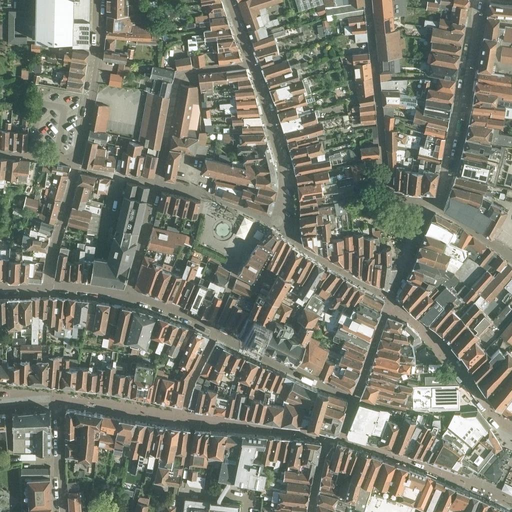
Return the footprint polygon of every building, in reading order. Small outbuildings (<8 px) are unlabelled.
[(72,46),(88,46),(88,0),(35,0),(35,24),(32,24),(31,38),(34,38),(34,40),(72,41),(72,46)] [(106,0),(106,15),(127,16),(127,0),(106,0)] [(266,7),(266,8),(271,6),(271,4),(282,0),(240,0),(237,1),(242,14),(266,7)] [(347,19),(364,16),(362,0),(325,0),(323,1),(327,20),(347,17),(347,19)] [(211,18),(226,16),(221,1),(207,3),(209,18),(205,18),(205,16),(197,17),(198,22),(209,20),(209,21),(212,21),(211,18)] [(374,18),(390,16),(406,15),(405,1),(373,4),(374,18)] [(439,3),(439,2),(427,1),(426,9),(438,11),(439,8),(439,3)] [(511,4),(489,2),(487,15),(511,16),(511,4)] [(465,16),(466,8),(439,3),(439,8),(450,10),(450,13),(465,16)] [(268,14),(266,8),(266,7),(242,14),(248,29),(268,25),(268,23),(278,20),(277,17),(269,19),(268,14)] [(464,23),(465,16),(450,13),(449,20),(464,23)] [(127,16),(106,15),(106,30),(131,32),(131,16),(127,16)] [(210,30),(230,27),(226,16),(211,18),(212,21),(209,21),(209,20),(198,22),(199,26),(210,25),(210,29),(210,30)] [(354,35),(366,33),(364,16),(347,19),(348,25),(351,24),(352,30),(348,30),(349,34),(352,34),(352,33),(354,33),(354,35)] [(390,16),(374,18),(375,31),(391,30),(390,16)] [(481,47),(511,51),(511,28),(497,26),(499,18),(487,17),(481,47)] [(449,20),(447,19),(439,18),(438,22),(424,19),(423,25),(431,27),(431,26),(463,32),(464,23),(449,20)] [(251,40),(285,32),(283,25),(279,26),(266,29),(266,28),(279,23),(278,20),(268,23),(268,25),(248,29),(251,40)] [(106,31),(105,39),(150,42),(150,27),(132,26),(132,32),(106,31)] [(461,45),(463,32),(431,26),(431,27),(431,32),(426,32),(425,39),(430,40),(430,39),(433,39),(461,45)] [(207,40),(211,39),(233,37),(230,27),(210,30),(210,29),(203,30),(204,36),(201,35),(194,36),(194,41),(207,40)] [(379,59),(391,57),(392,57),(401,56),(400,48),(405,47),(404,38),(399,38),(399,30),(391,30),(375,31),(378,59),(379,59)] [(254,49),(276,43),(274,36),(285,33),(285,32),(251,40),(254,49)] [(366,33),(354,35),(355,42),(367,40),(366,33)] [(217,51),(237,49),(233,37),(211,39),(213,51),(217,51)] [(113,52),(115,40),(105,39),(104,50),(102,59),(118,62),(125,63),(126,57),(132,58),(133,49),(128,48),(127,54),(113,52)] [(459,56),(461,45),(433,39),(431,50),(433,50),(433,51),(459,56)] [(259,60),(278,54),(278,51),(276,43),(254,49),(259,60)] [(511,51),(481,47),(477,69),(478,69),(499,73),(511,74),(511,51)] [(237,49),(217,51),(218,64),(227,63),(242,61),(237,49)] [(59,57),(87,61),(88,52),(72,50),(72,53),(60,51),(59,57)] [(457,67),(459,56),(433,51),(431,62),(439,63),(457,67)] [(367,53),(351,56),(353,65),(368,62),(367,53)] [(192,55),(193,67),(203,66),(202,54),(192,55)] [(286,59),(286,57),(280,59),(278,54),(259,60),(260,62),(262,67),(286,59)] [(87,61),(59,57),(47,55),(47,60),(58,62),(70,64),(69,68),(85,71),(87,61)] [(174,59),(176,70),(192,67),(190,56),(174,59)] [(265,77),(300,68),(299,67),(301,67),(299,62),(291,64),(289,56),(286,57),(286,59),(262,67),(265,77)] [(379,59),(378,59),(379,72),(393,71),(392,57),(391,57),(379,59)] [(117,73),(124,74),(125,63),(118,62),(117,73)] [(368,62),(353,65),(355,81),(370,77),(368,62)] [(430,62),(428,73),(429,73),(438,75),(455,78),(457,67),(439,63),(431,62),(430,62)] [(154,78),(172,82),(174,71),(152,66),(150,74),(144,72),(143,78),(153,81),(154,81),(154,78)] [(83,81),(85,71),(69,68),(68,72),(57,70),(56,75),(83,81)] [(269,88),(310,79),(310,78),(307,79),(306,76),(299,78),(298,72),(301,71),(300,68),(265,77),(269,88)] [(233,80),(249,78),(245,69),(226,71),(227,81),(233,80)] [(511,85),(511,77),(511,74),(499,73),(478,69),(476,80),(511,85)] [(228,82),(227,81),(226,71),(198,74),(201,92),(200,92),(200,93),(212,91),(212,83),(228,82)] [(82,91),(83,81),(56,75),(55,81),(67,83),(66,88),(82,91)] [(118,75),(116,84),(125,86),(128,76),(118,75)] [(453,92),(455,78),(438,75),(436,86),(434,85),(433,83),(432,82),(432,80),(428,80),(427,87),(453,92)] [(357,94),(358,94),(372,93),(370,77),(355,81),(357,94)] [(168,97),(172,82),(154,78),(154,81),(153,81),(152,88),(149,88),(149,87),(146,87),(145,90),(150,91),(150,93),(152,94),(153,92),(168,97)] [(234,89),(252,87),(249,78),(233,80),(234,89)] [(427,87),(428,80),(423,79),(419,78),(416,78),(416,81),(419,81),(423,82),(422,88),(421,95),(451,100),(453,92),(427,87)] [(303,94),(304,95),(311,93),(309,85),(312,84),(310,79),(269,88),(275,103),(293,99),(292,97),(303,94)] [(397,90),(405,92),(407,79),(397,80),(385,80),(380,79),(381,89),(397,88),(397,90)] [(511,85),(476,80),(474,90),(482,92),(502,94),(503,96),(502,98),(508,99),(508,102),(511,102),(511,100),(511,85)] [(178,100),(197,104),(198,104),(197,85),(181,84),(178,100)] [(230,99),(255,97),(252,87),(234,89),(222,91),(222,95),(229,94),(230,99)] [(397,93),(397,90),(397,88),(381,89),(382,97),(397,97),(397,93)] [(497,100),(508,102),(508,99),(502,98),(503,96),(502,94),(482,92),(474,90),(472,102),(479,103),(496,105),(497,100)] [(201,101),(205,101),(205,100),(207,100),(206,95),(213,94),(212,91),(200,93),(201,101)] [(153,92),(152,94),(142,141),(145,142),(145,145),(150,146),(159,149),(168,97),(153,92)] [(360,105),(373,103),(372,93),(358,94),(360,105)] [(398,103),(415,107),(417,96),(397,93),(397,97),(398,103)] [(306,103),(304,95),(303,94),(292,97),(293,99),(275,103),(277,110),(295,106),(301,104),(306,103)] [(451,100),(421,95),(418,94),(417,99),(423,100),(422,105),(424,106),(423,109),(422,112),(448,117),(451,100)] [(225,108),(258,106),(255,97),(230,99),(230,103),(219,104),(219,108),(225,108)] [(398,103),(397,97),(382,97),(383,106),(394,107),(398,107),(398,103)] [(199,112),(197,104),(178,100),(176,111),(198,116),(199,112)] [(510,107),(496,105),(479,103),(472,102),(471,111),(490,113),(489,114),(502,116),(503,116),(509,116),(510,107)] [(359,115),(374,113),(373,103),(360,105),(358,105),(359,115)] [(422,112),(423,109),(415,107),(398,103),(398,107),(411,109),(410,114),(414,114),(413,120),(446,127),(448,120),(448,117),(422,112)] [(280,120),(304,113),(301,104),(295,106),(277,110),(279,116),(280,120)] [(237,117),(260,115),(258,106),(225,108),(225,113),(231,112),(231,117),(237,117)] [(393,117),(394,107),(383,106),(384,115),(393,117)] [(203,118),(210,118),(209,108),(202,109),(203,118)] [(284,130),(317,121),(316,116),(319,115),(318,109),(304,113),(280,120),(284,130)] [(196,127),(198,116),(176,111),(174,122),(196,127)] [(511,116),(509,116),(503,116),(502,116),(489,114),(490,113),(471,111),(468,122),(500,126),(511,127),(511,116)] [(374,113),(359,115),(361,121),(362,121),(363,124),(375,122),(374,113)] [(242,124),(262,123),(260,115),(237,117),(231,117),(222,117),(223,120),(225,120),(225,121),(232,121),(232,124),(242,124)] [(394,117),(393,117),(384,115),(385,128),(393,130),(394,117)] [(18,132),(17,150),(26,151),(28,118),(22,118),(22,127),(23,127),(23,132),(18,132)] [(413,120),(412,124),(424,127),(423,131),(445,136),(446,129),(446,127),(413,120)] [(316,134),(323,132),(320,121),(317,121),(284,130),(287,141),(316,134)] [(0,147),(9,149),(10,131),(10,122),(5,122),(4,130),(0,130),(0,133),(0,147)] [(196,130),(196,127),(174,122),(172,134),(186,136),(197,138),(198,132),(198,131),(196,130)] [(511,133),(499,131),(500,126),(468,122),(465,137),(489,142),(505,144),(511,145),(511,133)] [(233,132),(264,132),(262,123),(242,124),(232,124),(232,128),(229,128),(229,133),(233,133),(233,132)] [(408,133),(393,130),(385,128),(386,131),(386,140),(397,141),(397,145),(405,146),(407,136),(408,133)] [(105,143),(107,133),(89,129),(87,138),(105,143)] [(422,130),(421,135),(425,136),(425,138),(424,138),(422,145),(432,147),(431,152),(441,154),(442,150),(443,143),(444,138),(445,136),(423,131),(422,130)] [(17,150),(18,132),(10,131),(9,149),(17,150)] [(237,143),(267,141),(264,132),(233,132),(233,133),(229,133),(214,132),(206,132),(198,132),(197,138),(198,138),(198,139),(237,143)] [(318,141),(321,140),(325,139),(325,136),(323,132),(316,134),(287,141),(289,148),(318,141)] [(172,134),(170,150),(180,152),(194,155),(196,144),(197,144),(198,139),(198,138),(197,138),(186,136),(172,134)] [(405,146),(404,147),(406,147),(407,146),(418,148),(417,155),(421,156),(425,157),(440,160),(441,156),(441,154),(431,152),(432,147),(422,145),(419,145),(420,137),(407,136),(405,146)] [(502,156),(505,144),(489,142),(465,137),(463,146),(502,157),(502,156)] [(96,149),(96,147),(97,142),(87,140),(85,147),(96,149)] [(323,151),(323,150),(322,143),(321,140),(318,141),(289,148),(291,155),(307,152),(308,155),(323,151)] [(404,147),(405,146),(397,145),(397,141),(386,140),(387,149),(399,149),(405,150),(406,151),(406,149),(406,147),(404,147)] [(115,170),(115,171),(130,173),(137,143),(128,141),(126,152),(122,151),(121,159),(117,159),(117,164),(115,170)] [(243,152),(270,152),(267,141),(237,143),(237,153),(243,152)] [(139,154),(141,144),(137,143),(130,173),(142,174),(146,155),(139,154)] [(204,158),(204,157),(207,145),(202,145),(199,157),(204,158)] [(153,176),(159,149),(150,146),(148,156),(146,155),(142,174),(153,176)] [(360,148),(361,159),(379,157),(378,146),(360,148)] [(500,165),(502,157),(463,146),(461,156),(499,166),(499,165),(500,165)] [(91,168),(96,149),(85,147),(81,166),(91,168)] [(103,169),(105,152),(105,148),(96,147),(96,149),(91,168),(103,169)] [(348,149),(351,159),(359,157),(355,147),(348,149)] [(399,149),(387,149),(387,156),(388,160),(388,166),(396,165),(400,166),(400,160),(401,156),(404,156),(405,150),(399,149)] [(409,157),(411,149),(406,149),(406,151),(405,150),(404,156),(404,160),(409,161),(408,164),(412,165),(413,157),(409,157)] [(170,150),(164,178),(183,182),(185,172),(177,170),(180,152),(170,150)] [(294,165),(325,158),(324,153),(325,152),(325,150),(323,150),(323,151),(308,155),(307,152),(291,155),(294,165)] [(325,158),(294,165),(295,172),(330,165),(329,160),(340,158),(339,151),(333,152),(334,154),(328,155),(329,157),(325,158)] [(105,152),(103,169),(113,170),(115,156),(107,155),(107,153),(105,152)] [(254,163),(273,163),(270,152),(243,152),(243,160),(254,159),(254,163)] [(204,158),(201,171),(275,188),(276,174),(273,163),(254,163),(254,159),(243,160),(240,160),(236,159),(226,153),(224,160),(228,161),(228,163),(204,157),(204,158)] [(412,165),(409,191),(414,191),(421,192),(425,157),(421,156),(417,155),(417,156),(419,157),(419,158),(413,157),(412,165)] [(393,175),(393,182),(395,183),(394,189),(395,189),(402,190),(404,160),(404,156),(401,156),(400,160),(400,166),(396,165),(395,175),(393,175)] [(497,175),(499,166),(461,156),(458,165),(497,175)] [(425,157),(421,192),(434,193),(436,182),(440,162),(440,160),(425,157)] [(14,180),(16,160),(6,159),(3,184),(3,191),(7,191),(8,180),(6,180),(6,179),(14,180)] [(16,160),(14,180),(26,181),(28,161),(16,160)] [(404,160),(402,190),(409,191),(412,165),(408,164),(409,161),(404,160)] [(353,179),(360,178),(359,172),(367,170),(364,163),(344,166),(346,177),(353,176),(353,179)] [(45,172),(67,175),(69,166),(52,164),(52,167),(42,165),(41,170),(45,170),(45,172)] [(393,175),(395,175),(396,165),(388,166),(388,172),(393,175)] [(495,184),(497,175),(458,165),(456,174),(495,184)] [(329,179),(336,178),(336,175),(329,176),(328,169),(296,175),(299,186),(329,183),(329,179)] [(61,197),(67,175),(45,172),(42,187),(49,188),(47,193),(61,197)] [(93,188),(95,177),(80,173),(78,184),(93,188)] [(452,185),(482,193),(491,196),(492,192),(485,190),(487,184),(455,176),(452,185)] [(95,177),(93,188),(92,191),(106,194),(110,179),(95,177)] [(345,191),(354,190),(353,187),(351,187),(350,184),(344,186),(338,187),(337,187),(335,181),(337,180),(336,178),(329,179),(329,183),(299,186),(299,187),(300,199),(332,194),(343,192),(345,191)] [(214,181),(211,193),(236,202),(240,187),(214,181)] [(134,199),(137,185),(126,182),(123,196),(134,199)] [(274,197),(275,188),(248,182),(247,187),(241,185),(240,187),(245,188),(253,191),(274,197)] [(92,191),(93,188),(78,184),(74,198),(85,201),(84,203),(89,204),(90,199),(91,200),(92,191)] [(134,199),(145,201),(148,187),(137,185),(134,199)] [(491,203),(481,198),(482,193),(452,185),(444,208),(470,223),(477,228),(491,203)] [(58,208),(61,197),(47,193),(49,188),(42,187),(42,188),(45,189),(43,197),(43,200),(39,199),(41,194),(39,193),(37,202),(41,203),(58,208)] [(249,207),(253,191),(245,188),(240,187),(236,202),(249,207)] [(354,190),(345,191),(347,199),(356,196),(354,190)] [(167,210),(171,193),(161,191),(157,208),(167,210)] [(269,213),(274,197),(253,191),(249,207),(269,213)] [(37,202),(39,193),(35,192),(34,197),(25,196),(23,209),(34,212),(37,202)] [(340,221),(347,221),(346,213),(344,200),(343,192),(332,194),(333,197),(334,207),(334,211),(335,217),(340,217),(340,221)] [(177,213),(181,196),(171,193),(167,210),(177,213)] [(327,198),(333,197),(332,194),(300,199),(300,208),(318,205),(317,201),(327,200),(327,198)] [(145,201),(134,199),(123,196),(115,229),(109,251),(95,249),(90,280),(124,286),(130,264),(129,263),(137,233),(145,201)] [(186,215),(190,198),(181,196),(177,213),(186,215)] [(100,207),(89,204),(84,203),(85,201),(74,198),(71,206),(76,208),(90,211),(90,212),(99,214),(100,207)] [(190,198),(186,215),(196,217),(200,201),(190,198)] [(104,203),(91,200),(90,199),(89,204),(100,207),(100,205),(104,205),(104,203)] [(55,218),(58,208),(41,203),(39,213),(55,218)] [(491,237),(506,211),(491,203),(477,228),(491,237)] [(334,211),(334,207),(318,209),(318,205),(300,208),(301,216),(327,212),(334,211)] [(88,221),(90,212),(90,211),(76,208),(71,206),(68,216),(88,221)] [(14,214),(21,216),(23,209),(16,207),(14,214)] [(96,235),(99,214),(90,212),(88,221),(87,229),(86,233),(96,235)] [(314,222),(319,222),(319,220),(328,218),(327,212),(301,216),(302,224),(314,222)] [(53,225),(55,218),(39,213),(38,220),(53,225)] [(385,214),(386,222),(394,221),(392,213),(385,214)] [(446,228),(452,232),(455,233),(458,227),(434,213),(430,220),(446,228)] [(87,229),(88,221),(68,216),(66,224),(87,229)] [(53,225),(38,220),(36,219),(33,229),(50,234),(53,225)] [(332,259),(344,265),(342,238),(331,239),(328,220),(319,222),(320,227),(321,231),(321,236),(324,255),(332,259)] [(450,235),(452,232),(446,228),(430,220),(425,232),(456,245),(459,238),(450,235)] [(353,270),(352,228),(347,228),(346,221),(347,221),(340,221),(342,238),(344,265),(353,270)] [(320,227),(315,228),(314,222),(302,224),(302,231),(303,235),(307,234),(315,233),(315,232),(321,231),(320,227)] [(185,234),(178,232),(166,229),(152,226),(146,246),(156,249),(166,252),(177,256),(182,242),(185,235),(185,234)] [(363,276),(362,237),(362,233),(361,233),(361,231),(358,227),(352,228),(353,270),(363,276)] [(380,237),(379,284),(389,288),(396,268),(390,267),(391,263),(390,263),(390,247),(382,248),(380,236),(379,230),(374,231),(374,227),(371,228),(372,237),(372,240),(374,240),(374,237),(380,237)] [(258,242),(259,242),(273,250),(281,237),(272,229),(258,242)] [(468,241),(471,235),(463,229),(459,238),(456,245),(462,248),(464,246),(468,241)] [(462,248),(456,245),(425,232),(420,245),(421,245),(449,256),(462,262),(467,255),(470,256),(476,262),(488,247),(471,235),(468,241),(464,246),(462,248)] [(324,255),(321,236),(307,234),(303,235),(301,235),(302,244),(324,255)] [(32,255),(40,256),(39,260),(44,261),(45,256),(46,251),(49,237),(40,235),(40,237),(24,235),(23,235),(23,236),(23,237),(23,238),(23,239),(22,247),(33,249),(32,255)] [(194,238),(185,235),(182,242),(191,246),(194,238)] [(264,265),(273,270),(287,241),(281,237),(273,250),(268,258),(264,265)] [(372,280),(372,240),(372,237),(362,237),(363,276),(372,280)] [(279,272),(291,245),(287,241),(273,270),(279,272)] [(257,244),(250,254),(263,261),(265,256),(268,258),(273,250),(259,242),(258,245),(257,244)] [(83,258),(81,279),(90,280),(95,249),(95,246),(85,245),(83,258)] [(291,279),(305,255),(297,250),(291,245),(279,272),(291,279)] [(454,273),(462,262),(449,256),(421,245),(417,258),(445,270),(443,273),(450,277),(453,273),(454,273)] [(0,280),(1,280),(8,281),(11,247),(9,247),(9,249),(0,249),(0,280)] [(20,281),(23,253),(23,249),(11,247),(8,281),(20,281)] [(64,278),(66,261),(68,248),(60,247),(54,279),(64,278)] [(481,266),(493,251),(488,247),(476,262),(481,266)] [(81,279),(83,258),(84,249),(76,248),(76,249),(73,279),(81,279)] [(73,279),(76,249),(73,249),(72,253),(71,253),(70,262),(66,261),(64,278),(73,279)] [(152,293),(166,252),(156,249),(155,254),(154,257),(143,290),(152,293)] [(492,264),(499,255),(493,251),(481,266),(486,270),(492,264)] [(172,268),(177,256),(166,252),(152,293),(161,296),(170,272),(171,268),(172,268)] [(32,261),(32,255),(23,253),(20,281),(27,281),(31,261),(32,261)] [(143,290),(154,257),(144,254),(134,288),(143,290)] [(263,262),(263,261),(250,254),(244,263),(257,271),(259,266),(260,267),(260,266),(262,261),(263,262)] [(198,285),(199,282),(201,279),(201,276),(202,273),(196,271),(201,259),(192,255),(190,260),(188,259),(181,277),(190,280),(198,285)] [(297,294),(316,262),(305,255),(291,279),(289,283),(292,285),(290,290),(297,294)] [(500,270),(507,262),(499,255),(492,264),(500,270)] [(445,270),(417,258),(413,268),(437,279),(443,273),(445,270)] [(36,261),(32,261),(31,261),(27,281),(41,282),(43,271),(35,269),(36,261)] [(294,301),(302,305),(323,267),(316,262),(297,294),(296,297),(292,295),(291,299),(294,301)] [(503,285),(511,274),(511,265),(507,262),(500,270),(468,306),(443,335),(451,344),(481,309),(485,304),(494,294),(499,289),(502,285),(503,285)] [(257,271),(244,263),(243,263),(237,274),(251,282),(251,281),(254,277),(254,276),(257,272),(257,271)] [(218,274),(229,279),(232,271),(218,264),(214,272),(216,273),(218,274)] [(468,306),(500,270),(492,264),(486,270),(469,289),(460,299),(468,306)] [(312,296),(305,308),(313,312),(334,272),(327,268),(326,271),(319,283),(312,296)] [(433,284),(437,279),(413,268),(406,279),(418,283),(421,277),(433,284)] [(171,300),(181,277),(170,272),(161,296),(171,300)] [(244,301),(232,328),(234,329),(244,335),(261,343),(284,355),(296,331),(293,330),(293,329),(292,325),(284,322),(291,307),(281,302),(278,301),(285,290),(289,283),(289,282),(291,279),(279,272),(265,297),(258,293),(252,305),(244,301)] [(322,311),(340,276),(334,272),(313,312),(319,315),(326,318),(328,314),(322,311)] [(226,286),(229,279),(218,274),(216,273),(212,281),(221,285),(226,286)] [(459,278),(454,273),(453,273),(450,277),(443,273),(437,279),(433,284),(409,309),(415,314),(429,323),(451,299),(456,303),(460,299),(469,289),(464,285),(455,294),(450,289),(450,288),(459,278)] [(507,304),(511,300),(511,298),(511,274),(503,285),(509,291),(501,299),(507,304)] [(235,280),(231,289),(239,293),(246,297),(248,297),(253,288),(251,287),(252,284),(237,276),(235,280)] [(332,307),(347,280),(340,276),(322,311),(328,314),(329,313),(325,311),(328,305),(332,307)] [(179,303),(190,280),(181,277),(171,300),(179,303)] [(409,309),(433,284),(421,277),(418,283),(402,301),(409,309)] [(402,301),(418,283),(406,279),(401,289),(398,294),(398,297),(402,301)] [(187,306),(198,285),(190,280),(179,303),(187,306)] [(221,285),(212,281),(211,280),(208,286),(199,282),(198,285),(187,306),(197,311),(206,291),(211,293),(212,290),(215,291),(216,290),(219,291),(221,285)] [(346,309),(349,303),(357,286),(347,280),(332,307),(333,308),(331,313),(334,315),(339,306),(346,309)] [(360,299),(364,290),(357,286),(349,303),(377,318),(380,310),(360,299)] [(499,289),(494,294),(499,299),(504,294),(499,289)] [(210,303),(215,291),(212,290),(211,293),(206,291),(197,311),(204,315),(210,303)] [(220,291),(219,291),(216,290),(215,291),(210,303),(218,307),(223,293),(221,292),(222,291),(220,290),(220,291)] [(360,299),(380,310),(383,301),(364,290),(360,299)] [(217,322),(232,328),(244,301),(246,297),(239,293),(237,298),(229,294),(217,322)] [(21,326),(31,326),(32,326),(31,297),(31,298),(19,299),(21,326)] [(38,340),(38,328),(38,327),(39,327),(39,315),(40,297),(31,297),(32,326),(31,326),(31,342),(38,343),(38,340)] [(47,317),(48,297),(40,297),(39,315),(39,327),(38,327),(38,328),(43,328),(43,317),(47,317)] [(57,309),(58,298),(48,297),(47,317),(47,318),(47,323),(51,324),(51,327),(54,327),(54,335),(55,335),(56,321),(54,321),(55,309),(57,309)] [(21,326),(19,299),(19,298),(8,299),(8,319),(8,342),(12,342),(12,345),(13,345),(20,344),(24,344),(24,338),(15,338),(14,327),(21,327),(21,326)] [(64,336),(68,298),(58,298),(57,309),(55,309),(54,321),(56,321),(55,335),(63,336),(63,342),(70,343),(75,337),(74,337),(64,336)] [(72,335),(76,299),(68,298),(64,336),(74,337),(74,335),(72,335)] [(84,328),(88,300),(76,299),(72,335),(74,335),(74,337),(75,337),(76,337),(78,327),(84,328)] [(468,306),(460,299),(456,303),(451,299),(429,323),(435,328),(443,335),(468,306)] [(105,331),(110,303),(88,300),(84,328),(105,331)] [(114,335),(120,304),(111,303),(110,303),(105,331),(104,333),(109,334),(114,335)] [(213,320),(218,307),(210,303),(204,315),(213,320)] [(326,318),(325,320),(326,329),(367,347),(369,340),(377,318),(349,303),(346,309),(339,306),(334,315),(331,313),(330,314),(329,313),(328,314),(326,318)] [(123,342),(132,307),(120,304),(114,335),(113,340),(123,342)] [(468,365),(511,319),(511,308),(507,304),(492,320),(460,354),(468,365)] [(147,342),(158,315),(144,311),(132,307),(123,342),(132,345),(131,351),(137,353),(139,347),(145,348),(147,342)] [(296,331),(284,355),(297,361),(311,335),(309,334),(315,323),(319,315),(313,312),(305,308),(304,307),(297,320),(302,323),(297,332),(296,331)] [(460,354),(492,320),(481,309),(451,344),(460,354)] [(158,315),(150,335),(159,338),(160,339),(169,320),(158,315)] [(325,320),(326,318),(319,315),(315,323),(320,325),(323,319),(324,320),(324,319),(325,320)] [(387,318),(383,328),(401,332),(401,329),(406,322),(405,323),(402,322),(402,321),(389,317),(387,318)] [(472,372),(511,329),(511,319),(468,365),(472,372)] [(169,345),(178,324),(169,320),(160,339),(159,338),(154,351),(159,353),(163,345),(164,343),(169,345)] [(410,336),(417,333),(406,322),(401,329),(401,332),(383,328),(380,337),(411,341),(409,337),(410,336)] [(179,345),(187,328),(178,324),(169,345),(167,350),(171,352),(169,355),(166,364),(168,365),(170,366),(172,361),(175,354),(179,345)] [(189,352),(198,333),(187,328),(179,345),(185,348),(184,350),(189,352)] [(364,355),(367,347),(326,329),(324,333),(339,340),(340,339),(343,341),(341,344),(364,355)] [(511,329),(472,372),(477,379),(508,346),(511,348),(511,347),(511,329)] [(193,350),(200,353),(208,337),(198,333),(189,352),(191,353),(193,350)] [(377,347),(414,353),(410,343),(420,338),(417,333),(410,336),(409,337),(411,341),(380,337),(377,347)] [(113,340),(114,335),(109,334),(105,348),(111,349),(113,340)] [(317,372),(326,352),(328,349),(317,343),(319,339),(311,335),(297,361),(317,372)] [(218,355),(223,345),(215,341),(200,373),(210,378),(212,375),(210,374),(211,371),(210,371),(213,363),(214,364),(218,355)] [(38,343),(31,342),(29,342),(29,344),(24,344),(20,344),(19,351),(32,351),(32,358),(36,358),(36,364),(35,372),(28,372),(28,382),(47,384),(47,355),(40,355),(40,344),(38,344),(38,343)] [(19,381),(19,361),(19,351),(20,344),(13,345),(14,366),(8,366),(8,379),(8,380),(19,381)] [(361,361),(364,355),(341,344),(339,351),(361,361)] [(60,385),(62,358),(62,356),(55,356),(51,356),(51,345),(48,345),(47,355),(47,384),(60,385)] [(257,387),(257,386),(265,365),(233,351),(223,345),(218,355),(214,364),(213,363),(210,371),(211,371),(210,374),(212,375),(210,378),(218,381),(224,367),(238,373),(237,378),(240,379),(242,380),(249,383),(255,386),(257,387)] [(487,395),(511,366),(511,347),(511,348),(508,346),(477,379),(487,395)] [(414,362),(414,353),(377,347),(375,356),(400,360),(414,362)] [(0,378),(8,379),(8,366),(8,362),(5,362),(6,359),(2,359),(2,349),(0,348),(0,378)] [(112,392),(115,372),(116,366),(115,366),(116,356),(117,350),(112,349),(110,363),(107,363),(103,391),(112,392)] [(193,367),(200,353),(193,350),(191,353),(189,352),(184,350),(178,363),(182,365),(179,372),(178,374),(180,375),(186,364),(193,367)] [(359,368),(361,361),(339,351),(338,353),(335,351),(333,354),(337,356),(336,360),(353,367),(353,366),(359,368)] [(337,356),(333,354),(333,355),(326,352),(317,372),(328,379),(347,388),(350,389),(351,389),(352,388),(352,387),(353,385),(359,368),(353,366),(353,367),(336,360),(337,356)] [(398,368),(400,360),(375,356),(372,363),(398,368)] [(75,387),(78,366),(73,365),(74,363),(68,362),(68,358),(62,358),(60,385),(75,387)] [(103,391),(107,363),(107,360),(102,359),(101,368),(97,367),(94,389),(103,391)] [(422,363),(414,362),(400,360),(398,368),(408,370),(417,372),(417,366),(422,366),(422,363)] [(35,372),(36,364),(30,364),(30,362),(19,361),(19,381),(28,382),(28,372),(35,372)] [(115,372),(112,392),(122,394),(125,372),(125,370),(127,362),(121,361),(121,365),(115,364),(115,366),(116,366),(115,372)] [(135,364),(136,361),(131,361),(129,372),(125,372),(122,394),(131,396),(135,364)] [(149,399),(156,366),(136,361),(135,364),(131,396),(149,399)] [(168,403),(171,388),(172,378),(168,377),(168,374),(163,372),(166,364),(163,363),(162,367),(160,378),(156,401),(168,403)] [(408,370),(398,368),(372,363),(370,370),(404,377),(405,375),(407,376),(408,370)] [(188,378),(193,367),(186,364),(180,375),(188,378)] [(275,401),(276,397),(285,375),(265,365),(257,386),(262,388),(262,391),(265,392),(264,396),(263,401),(260,400),(259,401),(252,400),(253,396),(252,394),(255,386),(249,383),(246,391),(249,392),(247,401),(248,401),(252,402),(248,418),(270,422),(280,424),(284,403),(281,402),(281,405),(267,403),(269,399),(275,401)] [(94,389),(97,367),(92,366),(91,368),(78,366),(75,387),(78,387),(94,389)] [(160,378),(162,367),(156,366),(149,399),(156,401),(160,378)] [(494,402),(511,379),(511,366),(487,395),(494,402)] [(417,379),(407,376),(405,375),(404,377),(370,370),(368,376),(413,386),(416,386),(417,379)] [(178,374),(179,372),(176,371),(173,379),(172,378),(171,388),(184,391),(186,382),(188,378),(180,375),(178,374)] [(312,406),(316,389),(285,375),(276,397),(305,404),(312,406)] [(199,389),(202,379),(198,376),(192,389),(188,407),(195,409),(199,389)] [(416,387),(416,386),(413,386),(368,376),(366,383),(407,393),(411,394),(413,394),(420,394),(420,388),(416,387)] [(452,376),(438,376),(444,384),(458,383),(452,376)] [(207,389),(208,389),(208,384),(210,380),(205,378),(204,383),(202,390),(199,389),(195,409),(203,410),(207,389)] [(241,385),(242,380),(240,379),(236,391),(238,391),(233,415),(241,417),(244,402),(245,402),(246,396),(246,394),(241,393),(244,386),(241,385)] [(501,409),(511,393),(511,379),(494,402),(501,409)] [(212,412),(216,395),(218,384),(215,383),(214,390),(208,389),(207,389),(203,410),(212,412)] [(405,400),(407,393),(366,383),(360,396),(372,400),(406,408),(421,411),(422,403),(412,401),(405,400)] [(225,414),(230,389),(231,386),(226,385),(225,388),(224,387),(223,392),(225,392),(224,397),(218,396),(218,395),(216,395),(212,412),(225,414)] [(420,388),(420,394),(457,394),(457,385),(426,386),(426,388),(420,388)] [(181,406),(184,391),(171,388),(168,403),(181,406)] [(238,391),(236,391),(230,389),(225,414),(233,415),(238,391)] [(318,429),(325,403),(327,394),(316,389),(312,406),(305,404),(299,426),(307,426),(318,429)] [(325,403),(344,410),(346,400),(343,399),(343,398),(341,398),(327,393),(327,394),(325,403)] [(511,393),(501,409),(511,417),(511,416),(511,393)] [(413,394),(412,401),(422,403),(426,404),(426,407),(451,407),(458,406),(457,394),(420,394),(413,394)] [(299,426),(305,404),(276,397),(275,401),(281,402),(284,403),(280,424),(299,426)] [(241,417),(248,418),(252,402),(248,401),(248,403),(245,402),(244,402),(241,417)] [(370,431),(379,407),(377,407),(358,401),(348,425),(347,432),(347,435),(364,440),(367,430),(370,431)] [(337,431),(344,410),(325,403),(318,429),(333,434),(337,431)] [(392,447),(406,411),(390,409),(386,408),(386,410),(379,407),(370,431),(367,430),(364,440),(392,447)] [(441,435),(428,459),(451,467),(451,468),(457,470),(469,474),(472,469),(478,471),(493,452),(494,453),(501,447),(489,427),(491,425),(477,408),(476,409),(459,411),(454,411),(447,426),(444,431),(443,433),(441,435)] [(77,435),(81,411),(75,410),(68,409),(66,411),(65,421),(65,435),(77,435)] [(14,413),(12,413),(12,428),(13,428),(13,452),(35,452),(35,453),(50,453),(50,428),(50,410),(49,410),(31,412),(14,413)] [(100,438),(103,415),(94,413),(81,411),(77,435),(74,457),(90,460),(94,437),(100,438)] [(415,420),(417,415),(406,411),(392,447),(401,450),(415,420)] [(408,452),(422,423),(419,422),(422,414),(418,413),(417,415),(415,420),(401,450),(408,453),(408,452)] [(114,448),(119,418),(103,415),(100,438),(94,437),(90,460),(96,461),(99,445),(114,448)] [(129,445),(135,421),(119,418),(114,448),(113,454),(121,455),(122,450),(122,448),(123,444),(129,445)] [(443,433),(444,431),(439,428),(440,426),(439,418),(435,418),(434,418),(433,419),(432,420),(432,421),(437,425),(421,457),(428,459),(441,435),(443,433)] [(137,462),(145,423),(135,421),(129,445),(127,455),(133,457),(130,472),(135,473),(137,462)] [(415,455),(421,457),(437,425),(432,421),(431,424),(433,425),(431,429),(428,427),(415,455)] [(147,464),(155,425),(145,423),(137,462),(147,464)] [(415,455),(428,427),(429,426),(422,423),(408,452),(415,454),(414,455),(415,455)] [(160,453),(166,426),(155,425),(147,464),(147,467),(146,470),(151,471),(155,452),(160,453)] [(174,451),(179,428),(166,426),(160,453),(159,460),(157,468),(155,479),(166,481),(174,483),(179,484),(183,467),(172,465),(173,458),(172,458),(173,451),(174,451)] [(179,428),(174,451),(180,452),(178,462),(183,462),(185,453),(186,445),(189,430),(189,429),(179,428)] [(207,454),(211,431),(194,430),(190,451),(191,451),(190,457),(187,470),(186,481),(188,485),(204,487),(205,473),(201,472),(201,474),(196,474),(197,471),(191,470),(192,465),(197,466),(198,464),(206,465),(208,454),(207,454)] [(211,431),(207,454),(208,454),(209,454),(208,460),(220,462),(226,432),(211,431)] [(233,480),(241,434),(226,432),(221,457),(217,478),(233,481),(233,480)] [(247,483),(257,435),(241,434),(233,480),(247,483)] [(74,457),(77,435),(65,435),(65,442),(65,455),(74,457)] [(277,454),(280,437),(257,435),(247,483),(247,484),(262,486),(263,486),(266,472),(259,471),(261,461),(269,462),(268,464),(273,465),(276,454),(277,454)] [(288,459),(291,438),(280,437),(277,454),(276,454),(273,465),(272,471),(277,472),(279,460),(281,461),(281,458),(288,459)] [(297,471),(304,439),(291,438),(288,459),(286,469),(297,471)] [(283,479),(310,483),(312,473),(318,449),(320,442),(304,439),(297,471),(286,469),(285,469),(284,472),(283,479)] [(335,480),(345,445),(336,442),(335,446),(332,446),(325,457),(321,475),(335,480)] [(344,497),(360,450),(345,445),(335,480),(333,487),(340,489),(339,492),(338,495),(344,497)] [(360,481),(370,454),(360,450),(344,497),(355,500),(360,481)] [(364,510),(381,458),(370,454),(360,481),(355,500),(355,501),(356,501),(355,505),(354,507),(364,510)] [(377,511),(396,463),(381,458),(364,510),(362,511),(377,511)] [(393,511),(411,468),(396,463),(377,511),(393,511)] [(409,511),(425,473),(411,468),(393,511),(409,511)] [(421,511),(435,478),(425,473),(409,511),(421,511)] [(333,487),(335,480),(321,475),(320,485),(339,492),(340,489),(333,487)] [(28,493),(51,491),(50,477),(27,478),(28,493)] [(430,511),(444,482),(435,478),(421,511),(430,511)] [(310,483),(283,479),(278,479),(277,480),(280,481),(280,484),(287,485),(286,490),(308,493),(310,483)] [(67,482),(68,489),(80,489),(79,481),(67,482)] [(444,511),(456,487),(444,482),(430,511),(444,511)] [(179,485),(179,484),(174,483),(172,491),(167,494),(163,511),(174,511),(176,506),(178,488),(179,485)] [(338,495),(339,492),(320,485),(318,496),(337,502),(354,507),(355,505),(344,501),(344,500),(337,497),(338,495)] [(272,488),(269,488),(263,486),(262,486),(260,494),(273,495),(272,499),(278,500),(306,504),(308,493),(286,490),(280,490),(280,488),(272,487),(272,488)] [(459,511),(468,492),(456,487),(444,511),(459,511)] [(29,506),(52,505),(51,491),(28,493),(29,506)] [(68,496),(69,511),(72,511),(80,511),(79,507),(85,506),(83,491),(78,491),(69,492),(70,496),(68,496)] [(473,511),(479,496),(468,492),(459,511),(473,511)] [(134,511),(146,511),(149,498),(138,495),(134,511)] [(334,511),(337,502),(318,496),(316,504),(334,511)] [(483,511),(489,501),(489,500),(479,496),(473,511),(483,511)] [(238,511),(239,504),(184,498),(181,511),(238,511)] [(305,510),(306,504),(278,500),(277,507),(305,510)] [(495,511),(499,506),(489,501),(483,511),(495,511)]
